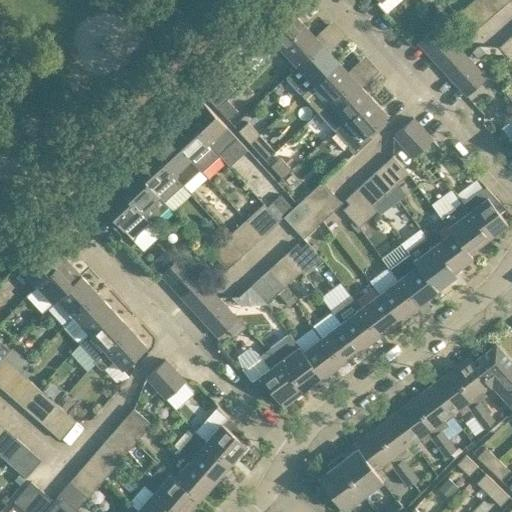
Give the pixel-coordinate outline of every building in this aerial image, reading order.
[(379,0),(377,2),(386,13),(400,0),(379,0)] [(490,17),(475,0),(473,0),(456,14),(472,32),(490,17)] [(507,0),(475,0),(490,17),(508,1),(507,0)] [(272,13),(247,36),(248,37),(248,36),(253,41),(268,58),(268,59),(269,59),(281,48),(306,25),(296,15),(289,7),(286,10),(281,5),(272,13)] [(333,18),(315,31),(327,48),(345,35),(333,18)] [(418,42),(427,52),(447,34),(437,24),(418,42)] [(281,48),(298,65),(322,43),(306,25),(281,48)] [(447,34),(427,52),(437,63),(457,45),(447,34)] [(302,94),(314,83),(338,61),(322,43),(298,65),(285,77),(302,94)] [(478,45),(472,51),(478,57),(484,51),(478,45)] [(361,84),(377,68),(363,53),(347,69),(361,84)] [(447,74),(457,84),(476,67),(466,56),(447,74)] [(314,83),(302,94),(310,103),(318,112),(330,101),(354,78),(347,71),(338,61),(314,83)] [(476,67),(457,84),(467,95),(486,77),(476,67)] [(222,74),(203,92),(217,107),(226,98),(236,89),(222,74)] [(330,101),(318,112),(334,129),(371,96),(361,86),(355,78),(330,101)] [(387,114),(371,96),(334,129),(348,144),(347,145),(353,153),(372,136),(368,132),(384,117),(387,114)] [(226,98),(217,107),(228,119),(237,110),(226,98)] [(182,112),(181,113),(185,118),(219,154),(229,165),(235,160),(224,149),(237,137),(217,116),(203,101),(192,111),(188,107),(182,112)] [(178,124),(168,134),(190,158),(200,169),(201,170),(219,154),(181,113),(174,120),(178,124)] [(384,117),(368,132),(372,136),(373,137),(389,122),(384,117)] [(394,135),(403,146),(423,128),(413,117),(394,135)] [(248,122),(238,130),(249,142),(258,134),(248,122)] [(423,128),(403,146),(413,157),(433,139),(423,128)] [(168,134),(150,150),(172,174),(182,185),(200,169),(190,158),(168,134)] [(258,134),(249,142),(260,155),(266,160),(275,152),(270,146),(258,134)] [(150,150),(132,166),(164,201),(182,185),(172,174),(150,150)] [(280,157),(271,165),(282,178),(291,169),(280,157)] [(132,166),(115,183),(151,223),(169,206),(164,201),(132,166)] [(382,166),(375,171),(391,189),(398,183),(382,166)] [(375,171),(357,188),(374,206),(391,189),(375,171)] [(322,180),(303,198),(313,209),(332,191),(322,180)] [(151,223),(115,183),(96,199),(133,239),(151,223)] [(485,185),(462,203),(488,238),(507,223),(499,212),(505,207),(485,185)] [(350,203),(343,209),(354,220),(359,226),(366,220),(377,210),(374,206),(357,188),(346,199),(350,203)] [(430,201),(438,214),(458,201),(450,188),(430,201)] [(332,191),(313,209),(323,220),(342,202),(332,191)] [(284,216),(294,226),(313,209),(303,198),(284,216)] [(461,201),(441,216),(452,230),(469,252),(488,238),(462,203),(461,201)] [(256,209),(273,226),(280,220),(263,202),(256,209)] [(313,209),(294,226),(304,237),(323,220),(313,209)] [(235,229),(228,235),(244,253),(251,247),(262,236),(246,219),(235,229)] [(420,228),(401,242),(406,249),(409,253),(437,291),(457,276),(453,271),(426,235),(420,228)] [(435,228),(426,235),(453,271),(472,257),(469,252),(452,230),(451,231),(450,232),(442,238),(435,228)] [(244,253),(228,235),(221,241),(238,259),(244,253)] [(17,263),(36,284),(65,257),(48,239),(33,254),(29,249),(17,263)] [(221,241),(210,252),(226,269),(238,259),(221,241)] [(296,243),(286,253),(302,270),(302,271),(304,275),(317,265),(324,259),(307,241),(301,247),(296,243)] [(390,267),(398,278),(422,311),(431,304),(427,298),(437,291),(409,253),(390,267)] [(160,273),(170,284),(189,266),(179,256),(160,273)] [(42,311),(47,306),(81,275),(65,257),(36,284),(26,293),(42,311)] [(274,263),(268,268),(285,286),(291,281),(274,263)] [(170,284),(180,295),(199,277),(189,266),(170,284)] [(268,268),(261,275),(278,292),(285,286),(268,268)] [(81,275),(47,306),(63,324),(73,315),(97,293),(95,290),(81,275)] [(199,277),(180,295),(188,304),(208,286),(199,277)] [(398,278),(379,293),(399,319),(417,306),(421,311),(422,311),(398,278)] [(320,294),(327,306),(346,293),(338,282),(320,294)] [(73,315),(89,333),(114,310),(97,293),(73,315)] [(379,293),(360,307),(380,334),(399,319),(379,293)] [(350,294),(331,309),(341,322),(361,348),(380,334),(360,307),(350,294)] [(198,315),(208,325),(227,308),(217,297),(198,315)] [(227,308),(208,325),(218,336),(237,318),(227,308)] [(80,341),(96,359),(130,328),(114,310),(89,333),(80,341)] [(341,322),(322,336),(341,362),(361,348),(341,322)] [(95,360),(94,361),(100,368),(104,368),(114,359),(122,368),(147,346),(130,328),(96,359),(95,360)] [(289,333),(268,348),(276,355),(303,391),(322,377),(302,350),(298,345),(289,333)] [(322,336),(302,350),(322,377),(341,362),(322,336)] [(0,360),(3,357),(11,348),(0,338),(0,360)] [(492,384),(493,385),(511,371),(511,361),(496,344),(473,361),(491,385),(492,384)] [(276,355),(268,348),(242,368),(260,391),(267,386),(283,406),(303,391),(276,355)] [(483,391),(491,385),(473,361),(469,356),(450,371),(489,424),(494,420),(480,401),(487,395),(483,391)] [(0,360),(0,385),(5,390),(21,373),(3,357),(0,360)] [(165,359),(146,377),(156,388),(156,387),(175,370),(165,359)] [(27,365),(21,373),(27,378),(33,371),(27,365)] [(156,387),(156,388),(165,399),(166,398),(185,380),(175,370),(156,387)] [(484,427),(489,424),(450,371),(431,385),(452,414),(459,408),(463,413),(470,408),(484,427)] [(511,371),(493,385),(511,406),(511,371)] [(5,390),(23,406),(39,388),(27,378),(21,373),(5,390)] [(445,419),(452,414),(431,385),(411,400),(451,453),(456,449),(441,429),(449,424),(445,419)] [(23,406),(41,422),(57,404),(39,388),(23,406)] [(446,456),(451,453),(411,400),(392,414),(413,443),(421,437),(424,442),(431,437),(446,456)] [(57,404),(41,422),(48,428),(60,438),(76,420),(64,410),(57,404)] [(218,405),(195,432),(231,463),(247,444),(237,436),(242,431),(218,405)] [(142,435),(152,423),(133,407),(124,419),(142,435)] [(406,448),(413,443),(392,414),(373,428),(412,481),(417,478),(403,458),(410,453),(406,448)] [(124,419),(118,426),(136,441),(142,435),(124,419)] [(118,426),(112,433),(130,448),(136,441),(118,426)] [(5,428),(0,433),(0,454),(1,455),(7,461),(23,443),(16,437),(5,428)] [(408,485),(412,481),(373,428),(354,442),(376,471),(382,466),(386,471),(393,466),(408,485)] [(179,450),(190,459),(215,481),(231,463),(195,432),(179,450)] [(112,433),(102,443),(121,458),(130,448),(112,433)] [(383,481),(376,471),(354,442),(353,443),(357,448),(338,462),(363,496),(383,481)] [(23,443),(7,461),(15,467),(30,449),(23,443)] [(110,471),(121,458),(102,443),(92,455),(110,471)] [(486,447),(477,456),(488,467),(498,459),(486,447)] [(466,454),(457,463),(469,475),(478,466),(466,454)] [(92,455),(86,462),(95,470),(104,477),(105,478),(110,471),(92,455)] [(190,459),(174,477),(199,499),(215,481),(190,459)] [(498,459),(488,467),(501,479),(510,470),(498,459)] [(86,462),(80,469),(98,485),(105,478),(104,477),(86,462)] [(344,510),(363,496),(338,462),(318,476),(344,510)] [(145,471),(139,478),(154,492),(177,511),(188,511),(200,500),(199,499),(174,477),(170,473),(161,466),(152,477),(145,471)] [(80,469),(69,481),(88,497),(98,485),(80,469)] [(20,473),(14,480),(19,484),(25,478),(20,473)] [(486,473),(477,483),(488,494),(497,484),(486,473)] [(14,501),(25,510),(42,490),(31,481),(14,501)] [(78,508),(88,497),(69,481),(59,493),(63,496),(78,508)] [(497,484),(488,494),(500,505),(509,496),(497,484)] [(42,490),(25,510),(26,511),(42,511),(53,500),(42,490)] [(177,511),(154,492),(138,510),(140,511),(177,511)] [(53,500),(42,511),(53,511),(59,505),(57,503),(63,496),(59,493),(53,500)] [(63,496),(57,503),(67,511),(81,511),(72,504),(63,496)] [(384,511),(401,511),(406,508),(397,499),(384,511)]
